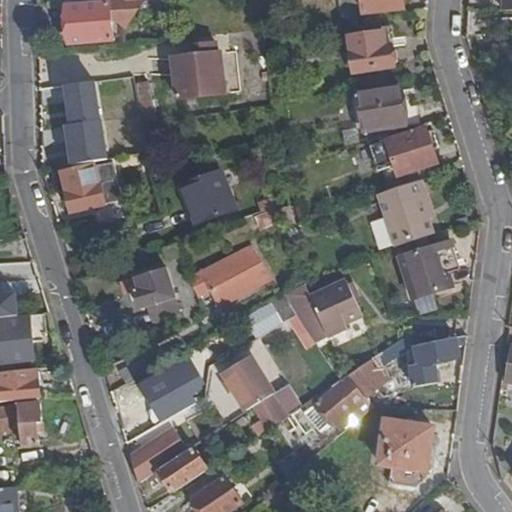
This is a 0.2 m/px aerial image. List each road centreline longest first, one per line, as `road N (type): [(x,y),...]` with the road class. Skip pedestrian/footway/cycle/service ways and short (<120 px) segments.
road 1 (residential): [(451,0),(450,45),(499,199),(502,237),(474,423),(476,470),(505,511)]
road 2 (residential): [(18,0),(28,184),(131,511)]
